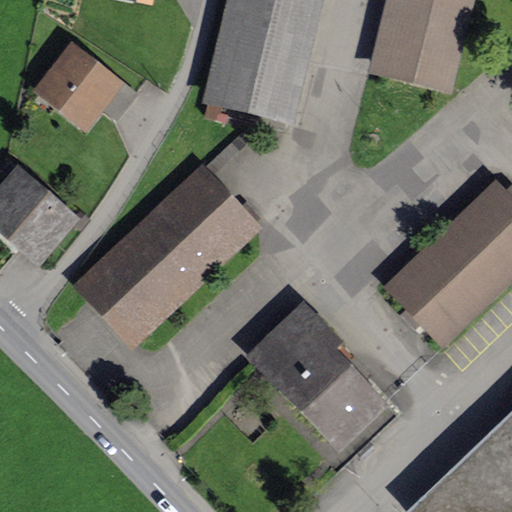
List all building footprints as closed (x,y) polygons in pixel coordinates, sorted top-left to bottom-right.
[(234,0),(211,103),(281,119),(299,123),(327,0),(234,0)] [(371,78),(453,97),(475,0),(389,0),(372,75),(371,78)] [(91,133),(130,83),(78,43),(39,92),(91,133)] [(255,140),(246,131),(209,167),(217,175),(252,142),(255,140)] [(259,235),(267,227),(217,175),(209,167),(206,164),(77,286),(90,300),(138,350),(142,346),(259,235)] [(0,230),(44,268),(86,219),(23,165),(0,192),(0,230)] [(416,335),(422,329),(444,351),(445,352),(511,287),(511,188),(508,193),(498,183),(385,291),(407,314),(401,320),(416,335)] [(352,342),(311,300),(252,357),(254,358),(346,453),(391,409),(388,405),(385,402),(391,396),(345,349),(352,342)] [(511,511),(511,422),(417,511),(511,511)]
